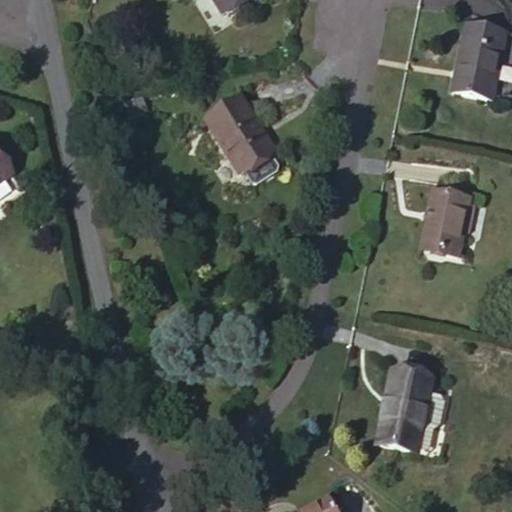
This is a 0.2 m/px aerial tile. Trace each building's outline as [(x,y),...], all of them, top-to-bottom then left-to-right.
[(189,0),(202,18),(233,0),(189,0)] [(493,86),(507,18),(471,10),(455,79),(493,86)] [(232,103),(198,131),(230,178),(263,151),(232,103)] [(459,249),(469,197),(434,192),(420,242),(459,249)] [(391,362),(377,434),(413,441),(427,368),(391,362)] [(293,511),(330,511),(320,496),(293,511)]
